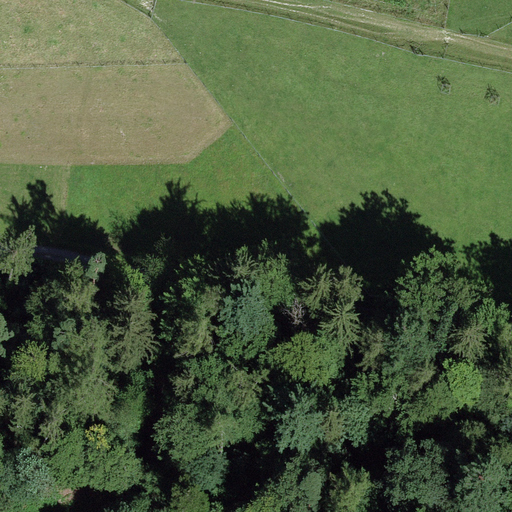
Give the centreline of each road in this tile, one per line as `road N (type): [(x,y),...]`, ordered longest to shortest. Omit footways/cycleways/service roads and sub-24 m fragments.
road 1 (track): [(511,339),(120,266),(0,252)]
road 2 (track): [(120,266),(155,351),(163,424),(117,511)]
